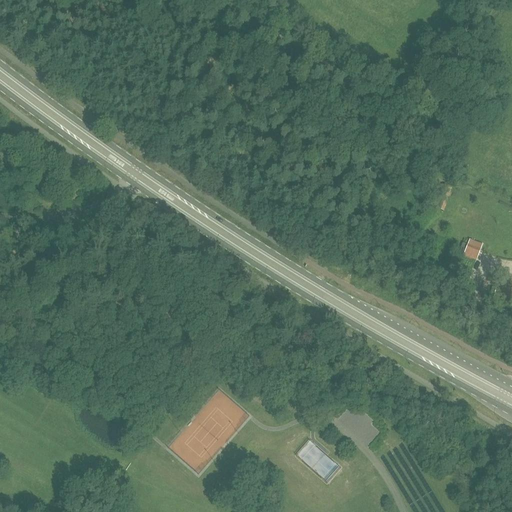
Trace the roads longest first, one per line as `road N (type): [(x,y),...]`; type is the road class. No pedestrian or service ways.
road 1 (primary): [(0,86),(209,236),(511,412)]
road 2 (primary): [(511,387),(218,220),(0,62)]
road 3 (track): [(353,230),(12,0)]
road 4 (track): [(305,296),(425,129),(451,139),(471,92),(483,23),(511,0)]
road 5 (track): [(425,129),(367,103),(212,0)]
